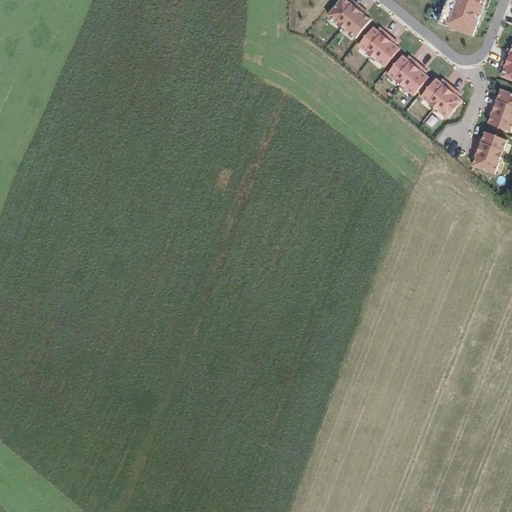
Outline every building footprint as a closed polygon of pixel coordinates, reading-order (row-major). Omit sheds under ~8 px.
[(356,42),(373,19),(347,0),(339,0),(325,18),(356,42)] [(486,0),(447,0),(439,24),(473,36),(486,0)] [(385,71),(400,50),(371,28),(356,49),(385,71)] [(509,54),(506,53),(501,67),(504,69),(503,72),(501,78),(511,81),(511,47),(511,51),(509,54)] [(416,99),(431,77),(401,56),(385,77),(416,99)] [(464,101),(435,79),(420,100),(449,122),(464,101)] [(511,92),(499,88),(494,106),(511,111),(511,92)] [(511,132),(511,111),(494,106),(488,125),(511,132)] [(511,141),(485,131),(473,164),(499,174),(511,141)]
